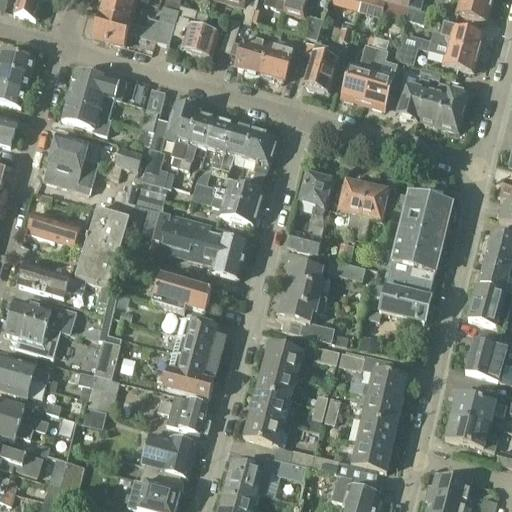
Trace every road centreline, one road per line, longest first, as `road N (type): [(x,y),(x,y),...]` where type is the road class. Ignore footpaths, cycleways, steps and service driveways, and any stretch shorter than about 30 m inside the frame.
road 1 (residential): [(199,511),(302,118)]
road 2 (residential): [(483,172),(403,511)]
road 3 (residential): [(302,118),(63,46)]
road 4 (residential): [(0,270),(63,46)]
road 5 (residential): [(483,172),(302,118)]
